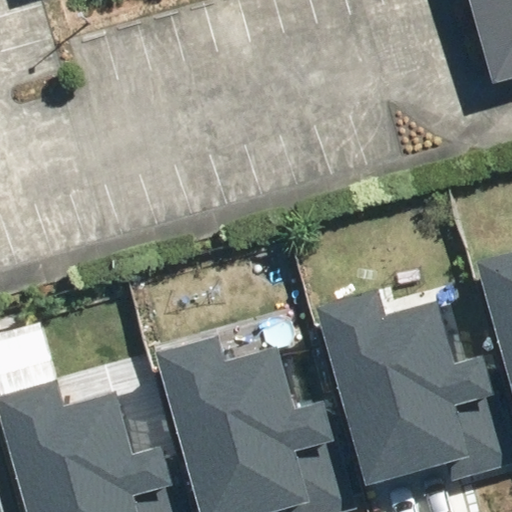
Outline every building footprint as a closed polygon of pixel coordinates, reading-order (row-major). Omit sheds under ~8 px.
[(511,0),(20,0),(21,1),(26,0),(407,0),(445,129),(511,109),(511,0)] [(511,267),(481,277),(511,382),(511,267)] [(384,293),(320,312),(372,488),(511,447),(511,438),(491,369),(461,378),(447,329),(399,343),(384,293)] [(226,340),(162,359),(206,511),(294,511),(356,494),(333,416),(303,425),(289,377),(241,391),(226,340)] [(51,384),(0,398),(0,446),(19,511),(173,511),(158,460),(128,468),(114,420),(66,434),(51,384)]
